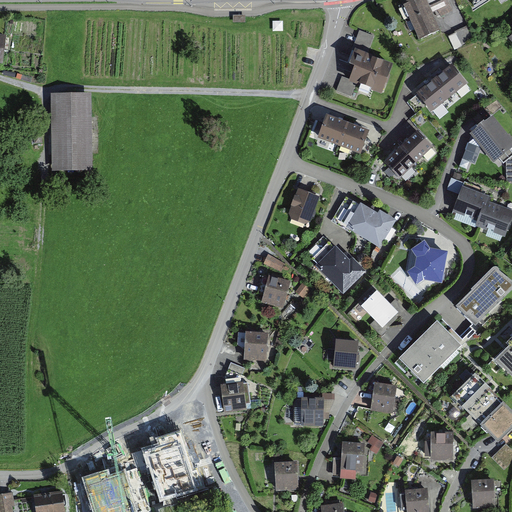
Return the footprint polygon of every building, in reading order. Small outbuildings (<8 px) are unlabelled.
[(454,12),(448,0),(428,0),(425,2),(423,0),(407,0),(396,6),(416,44),(442,31),(437,21),(454,12)] [(376,36),(358,30),(351,50),(357,52),(347,81),(342,79),(336,94),(359,102),(364,89),(385,97),(396,65),(369,55),(376,36)] [(18,38),(0,36),(0,65),(14,67),(18,38)] [(465,82),(449,62),(428,79),(445,99),(465,82)] [(445,99),(428,79),(412,93),(434,119),(443,112),(438,105),(445,99)] [(97,100),(57,99),(56,169),(97,170),(97,100)] [(335,151),(346,124),(323,115),(313,142),(335,151)] [(511,137),(493,115),(467,137),(490,165),(500,157),(508,163),(509,182),(511,182),(511,137)] [(356,160),(368,133),(346,124),(335,151),(356,160)] [(414,132),(396,148),(412,164),(421,156),(426,162),(434,154),(414,132)] [(412,164),(396,148),(382,162),(397,178),(412,164)] [(483,193),(456,185),(448,211),(474,220),(481,198),(483,193)] [(316,199),(295,191),(285,216),(306,224),(316,199)] [(504,204),(481,198),(473,224),(496,230),(504,204)] [(392,225),(347,200),(334,225),(378,250),(392,225)] [(327,236),(306,261),(345,295),(366,270),(327,236)] [(417,242),(406,250),(408,258),(408,267),(402,272),(412,281),(418,277),(443,283),(445,253),(422,251),(417,242)] [(269,256),(266,263),(282,270),(286,263),(269,256)] [(504,287),(486,270),(454,306),(472,322),(504,287)] [(285,282),(263,277),(257,302),(280,307),(285,282)] [(403,311),(373,283),(351,307),(381,334),(403,311)] [(457,345),(432,322),(397,359),(421,382),(457,345)] [(265,334),(237,332),(235,359),(263,361),(265,334)] [(511,342),(507,338),(492,354),(511,371),(511,342)] [(356,342),(328,341),(327,368),(355,368),(356,342)] [(482,389),(466,373),(443,396),(459,412),(482,389)] [(244,383),(218,385),(220,413),(247,411),(244,383)] [(393,386),(369,384),(368,412),(392,413),(393,386)] [(496,403),(482,389),(459,412),(474,426),(496,403)] [(323,398),(293,398),(293,426),(324,425),(323,398)] [(509,414),(496,403),(474,426),(487,439),(509,414)] [(450,432),(424,434),(427,462),(453,460),(450,432)] [(362,445),(335,443),(333,472),(361,473),(362,445)] [(295,462),(270,462),(271,490),(295,490),(295,462)] [(493,483),(467,484),(468,510),(494,509),(493,483)] [(426,511),(422,486),(399,490),(403,511),(426,511)] [(69,511),(68,493),(38,496),(39,511),(69,511)] [(15,511),(13,496),(0,498),(0,511),(15,511)] [(340,511),(338,502),(315,507),(316,511),(340,511)]
